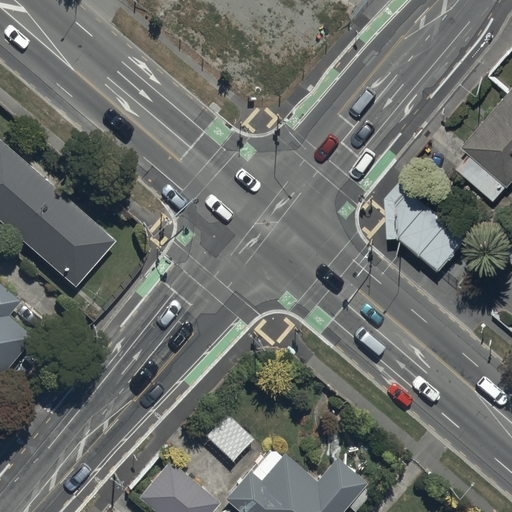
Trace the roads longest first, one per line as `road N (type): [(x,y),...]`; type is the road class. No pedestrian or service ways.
road 1 (tertiary): [(22,511),(266,224)]
road 2 (primary): [(266,224),(3,0)]
road 3 (primary): [(511,434),(266,224)]
road 4 (tertiary): [(266,224),(454,0)]
